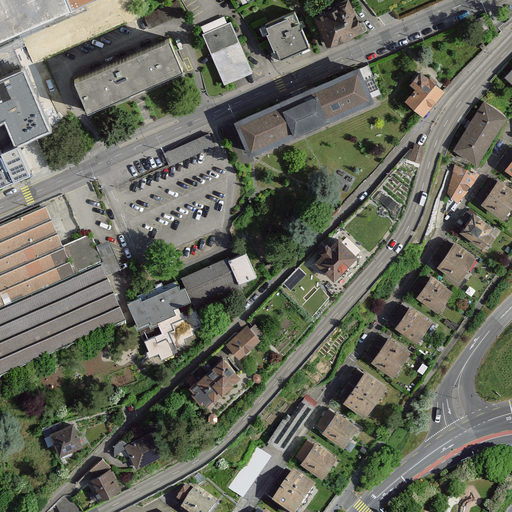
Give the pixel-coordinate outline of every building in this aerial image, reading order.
[(0,0),(0,38),(71,7),(68,0),(0,0)] [(327,47),(361,32),(347,0),(344,0),(312,14),(327,47)] [(308,46),(294,13),(264,26),(279,59),(308,46)] [(223,86),(252,74),(230,24),(226,26),(223,18),(201,27),(205,34),(201,36),(223,86)] [(184,69),(170,37),(74,78),(88,110),(184,69)] [(424,116),(445,91),(420,69),(407,83),(415,89),(405,100),(424,116)] [(236,120),(249,151),(371,101),(358,70),(236,120)] [(484,102),(453,147),(475,163),(506,118),(484,102)] [(0,103),(0,183),(30,171),(0,103)] [(165,149),(170,162),(212,147),(207,134),(165,149)] [(417,140),(409,156),(419,161),(427,146),(417,140)] [(476,176),(454,163),(447,196),(455,202),(476,176)] [(511,190),(497,180),(481,203),(503,219),(511,205),(511,190)] [(0,379),(126,324),(101,268),(104,266),(91,238),(63,250),(45,209),(0,228),(0,379)] [(471,213),(457,234),(480,249),(494,229),(471,213)] [(313,262),(333,282),(357,259),(338,238),(313,262)] [(453,242),(436,266),(457,282),(475,257),(453,242)] [(248,251),(230,258),(241,284),(259,277),(248,251)] [(322,286),(306,270),(286,289),(301,305),(322,286)] [(429,276),(415,296),(437,312),(452,291),(429,276)] [(165,284),(127,301),(141,331),(149,328),(151,331),(159,327),(163,336),(145,344),(151,357),(159,353),(162,359),(177,353),(173,345),(185,340),(196,335),(194,330),(201,327),(194,312),(183,317),(179,308),(193,301),(183,280),(167,288),(165,284)] [(409,307),(394,327),(415,342),(429,322),(409,307)] [(262,339),(248,325),(228,344),(241,359),(262,339)] [(387,338),(370,361),(391,376),(408,352),(387,338)] [(224,355),(190,386),(208,406),(242,374),(224,355)] [(364,371),(343,401),(364,417),(386,387),(364,371)] [(284,414),(266,439),(281,450),(316,404),(305,396),(289,417),(284,414)] [(335,412),(322,432),(346,448),(359,428),(335,412)] [(74,421),(50,432),(61,455),(85,444),(74,421)] [(154,431),(126,445),(138,468),(166,453),(154,431)] [(315,442),(299,462),(321,478),(336,459),(315,442)] [(230,484),(244,496),(275,459),(260,447),(230,484)] [(112,469),(88,480),(99,500),(122,489),(112,469)] [(296,471),(274,500),(289,511),(295,511),(315,486),(296,471)] [(188,486),(175,502),(188,511),(212,511),(220,503),(197,486),(194,490),(188,486)]
